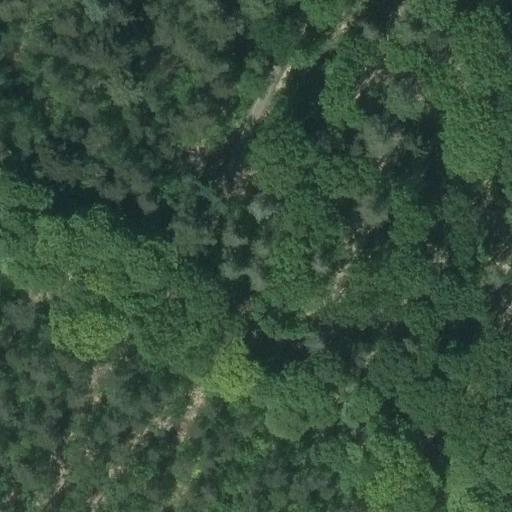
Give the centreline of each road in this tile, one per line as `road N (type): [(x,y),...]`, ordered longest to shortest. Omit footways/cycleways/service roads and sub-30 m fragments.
road 1 (track): [(170,296),(511,467)]
road 2 (track): [(170,296),(302,0)]
road 3 (track): [(0,213),(170,296)]
road 4 (track): [(50,238),(0,353)]
